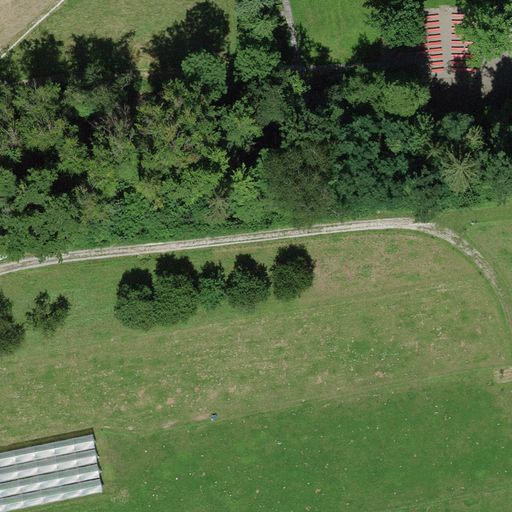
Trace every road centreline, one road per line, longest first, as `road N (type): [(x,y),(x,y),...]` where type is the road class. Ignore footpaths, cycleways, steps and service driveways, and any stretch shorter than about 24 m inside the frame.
road 1 (track): [(0,269),(131,246),(392,225)]
road 2 (track): [(511,387),(487,298),(468,270),(444,247),(392,225)]
